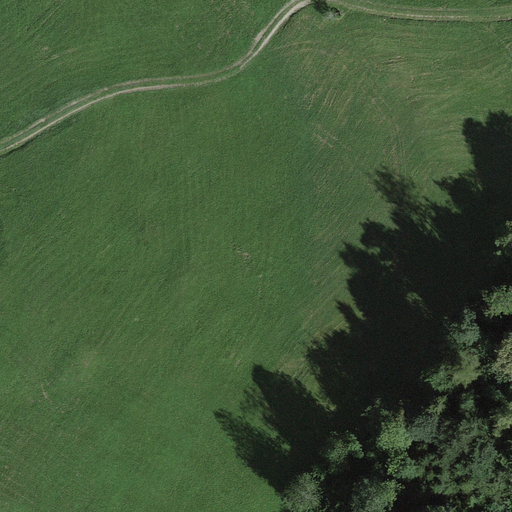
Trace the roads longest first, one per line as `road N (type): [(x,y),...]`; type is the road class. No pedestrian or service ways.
road 1 (track): [(0,147),(103,93),(237,67),(302,0)]
road 2 (track): [(348,0),(422,13),(511,10)]
